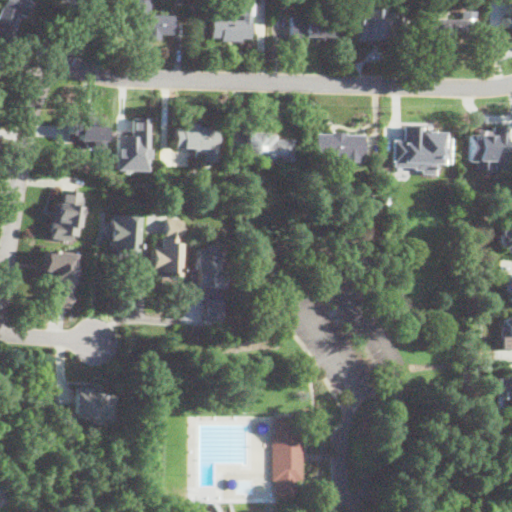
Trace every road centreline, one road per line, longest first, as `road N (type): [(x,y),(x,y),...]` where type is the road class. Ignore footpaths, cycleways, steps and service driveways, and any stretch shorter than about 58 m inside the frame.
road 1 (residential): [(511,82),(142,77),(89,71),(56,55)]
road 2 (residential): [(0,304),(27,126),(86,0)]
